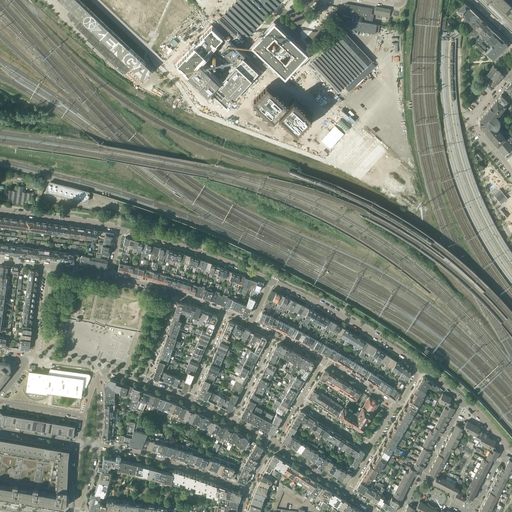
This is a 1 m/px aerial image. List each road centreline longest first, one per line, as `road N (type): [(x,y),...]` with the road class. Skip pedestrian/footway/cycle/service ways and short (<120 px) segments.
road 1 (residential): [(422,367),(271,279)]
road 2 (residential): [(248,490),(96,445)]
road 3 (residential): [(271,279),(121,229)]
road 4 (residential): [(121,229),(0,210)]
